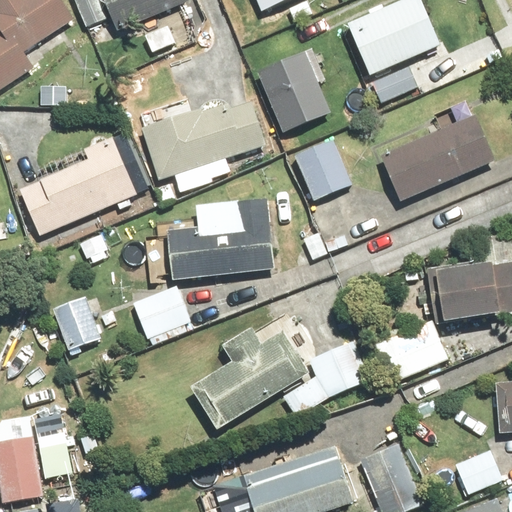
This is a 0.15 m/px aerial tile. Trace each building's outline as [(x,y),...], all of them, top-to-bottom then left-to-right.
[(24,56),(74,20),(59,0),(0,0),(0,95),(35,71),(24,56)] [(102,0),(116,35),(189,6),(186,0),(102,0)] [(254,0),(260,14),(294,0),(254,0)] [(440,49),(420,0),(404,0),(347,24),(370,79),(440,49)] [(417,91),(408,68),(370,83),(379,106),(417,91)] [(198,123),(193,112),(140,133),(161,185),(174,180),(180,196),(233,176),(226,162),(269,145),(252,102),(198,123)] [(494,162),(473,118),(467,104),(432,120),(438,134),(378,162),(399,206),(494,162)] [(19,189),(38,236),(118,204),(121,212),(149,200),(124,137),(85,153),(88,161),(19,189)] [(332,142),(294,157),(313,203),(352,186),(332,142)] [(274,273),(265,200),(195,208),(197,230),(165,233),(171,284),(274,273)] [(366,213),(347,220),(355,243),(375,236),(366,213)] [(110,256),(102,236),(77,246),(86,266),(110,256)] [(511,316),(511,263),(441,273),(440,268),(425,270),(427,282),(435,281),(441,327),(511,316)] [(195,324),(179,286),(133,306),(149,343),(195,324)] [(99,339),(85,300),(52,312),(66,351),(99,339)] [(215,432),(308,376),(294,353),(310,344),(297,322),(260,344),(250,329),(220,347),(230,363),(188,389),(215,432)] [(448,364),(431,323),(374,346),(391,387),(448,364)] [(370,382),(353,340),(310,364),(319,381),(286,398),(296,417),(329,399),(370,382)] [(511,389),(505,389),(506,411),(499,411),(499,436),(511,436),(511,389)] [(0,487),(3,504),(40,498),(28,422),(4,425),(0,430),(0,487)] [(205,511),(325,511),(354,502),(334,447),(199,495),(205,511)] [(79,511),(80,503),(49,504),(49,511),(79,511)]
